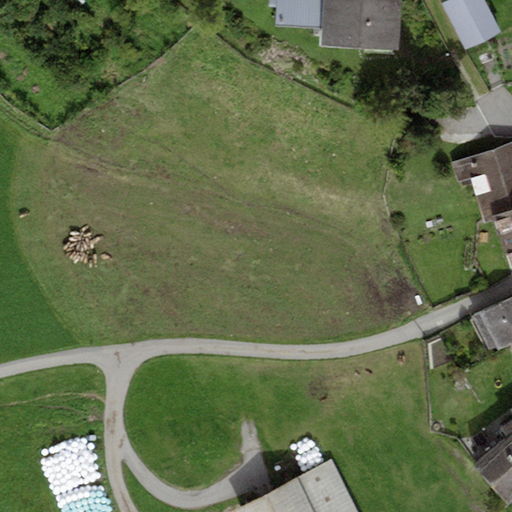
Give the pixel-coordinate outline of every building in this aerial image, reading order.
[(269,0),(269,7),(277,7),(276,24),(323,27),(322,45),(399,50),(402,0),(269,0)] [(484,0),(447,0),(441,4),(465,50),(501,32),(484,0)] [(412,113),(441,116),(442,107),(413,104),(412,113)] [(511,140),(449,162),(456,183),(470,178),(485,223),(492,220),(491,216),(511,208),(511,140)] [(511,208),(491,216),(492,220),(511,275),(511,208)] [(511,297),(471,316),(488,351),(496,348),(498,350),(511,343),(511,297)] [(511,419),(500,428),(506,437),(511,443),(511,419)] [(511,500),(511,443),(506,437),(474,466),(508,504),(511,500)] [(357,511),(332,460),(231,508),(233,511),(357,511)]
